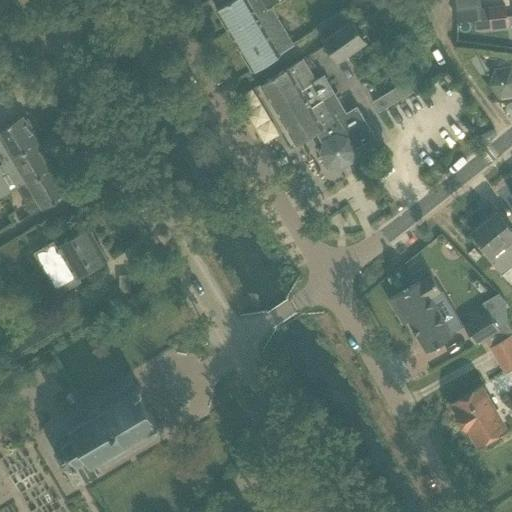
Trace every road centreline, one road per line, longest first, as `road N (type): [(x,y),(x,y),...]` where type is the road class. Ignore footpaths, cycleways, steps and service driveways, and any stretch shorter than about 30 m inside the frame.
road 1 (residential): [(329,280),(154,0)]
road 2 (tertiary): [(233,342),(73,68)]
road 3 (residential): [(466,511),(329,280)]
road 4 (residential): [(329,280),(511,135)]
road 5 (tertiary): [(333,511),(233,342)]
